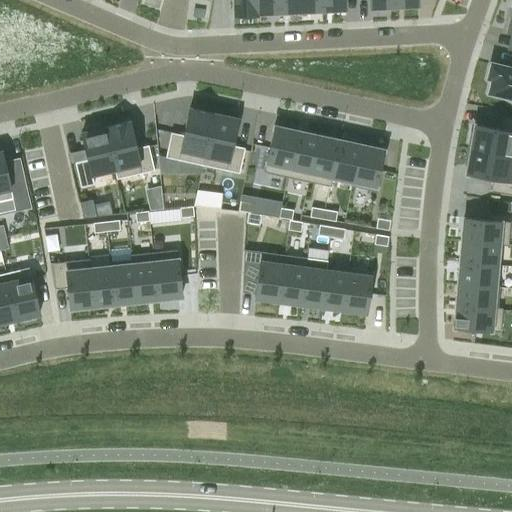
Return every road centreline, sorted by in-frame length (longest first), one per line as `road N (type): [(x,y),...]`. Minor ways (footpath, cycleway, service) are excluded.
road 1 (residential): [(0,113),(192,73),(443,128)]
road 2 (secondary): [(447,511),(176,488),(0,493)]
road 3 (residential): [(425,362),(291,342),(157,337),(0,359)]
road 4 (residential): [(66,0),(198,46),(469,30)]
road 5 (secondary): [(0,509),(175,503),(286,511)]
road 6 (residential): [(443,128),(428,236),(425,362)]
